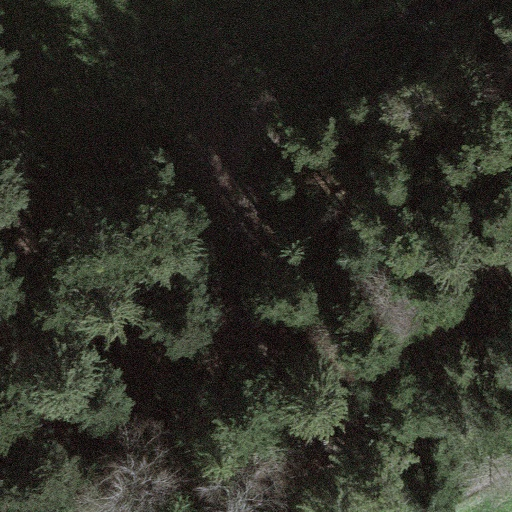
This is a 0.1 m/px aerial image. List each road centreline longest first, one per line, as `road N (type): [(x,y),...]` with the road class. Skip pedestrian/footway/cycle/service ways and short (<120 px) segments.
road 1 (track): [(421,0),(318,70),(275,142),(255,232),(256,301),(280,361),(335,405),(413,422),(511,399)]
road 2 (track): [(511,251),(431,266),(257,511)]
